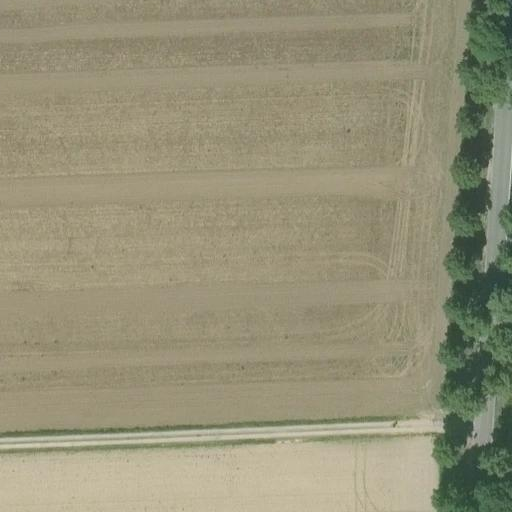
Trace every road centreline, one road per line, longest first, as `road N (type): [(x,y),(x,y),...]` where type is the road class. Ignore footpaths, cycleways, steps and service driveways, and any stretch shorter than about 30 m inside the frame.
road 1 (tertiary): [(479,511),(511,0)]
road 2 (track): [(0,445),(483,426)]
